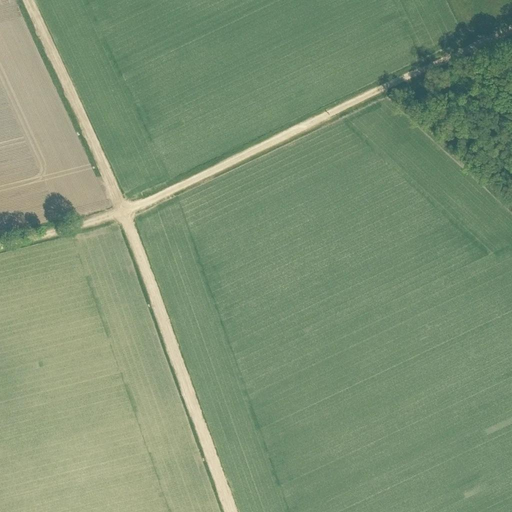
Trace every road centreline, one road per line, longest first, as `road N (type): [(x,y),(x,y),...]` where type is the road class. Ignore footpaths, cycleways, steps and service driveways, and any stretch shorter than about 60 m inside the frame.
road 1 (track): [(123,213),(511,24)]
road 2 (track): [(229,511),(123,213)]
road 3 (track): [(25,0),(123,213)]
road 4 (track): [(0,243),(123,213)]
